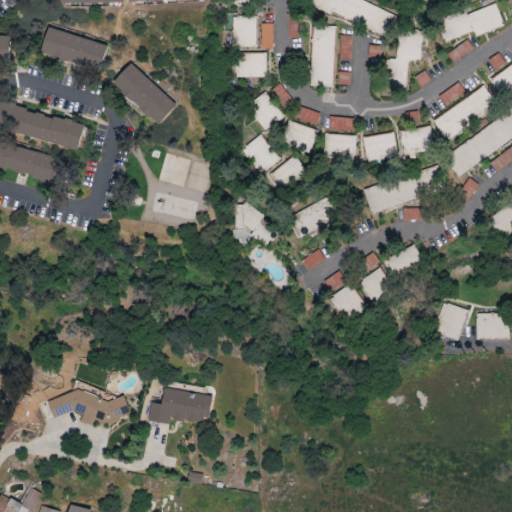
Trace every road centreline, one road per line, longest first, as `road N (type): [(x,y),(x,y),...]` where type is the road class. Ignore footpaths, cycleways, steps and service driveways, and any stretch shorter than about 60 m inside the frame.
road 1 (residential): [(282,0),(288,64),(300,86),(328,104),(419,103),(511,33)]
road 2 (residential): [(0,457),(258,507)]
road 3 (residential): [(511,176),(459,224),(382,239),(317,277)]
